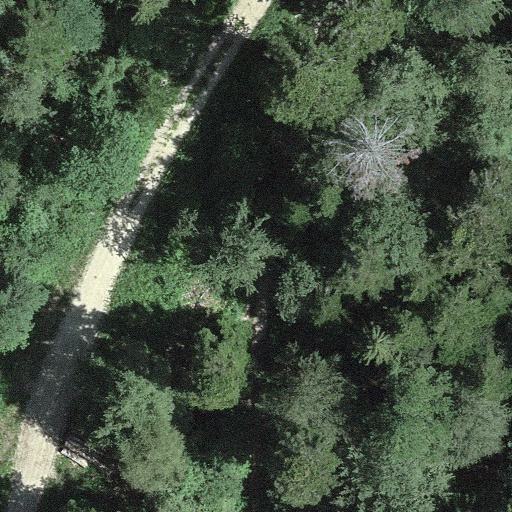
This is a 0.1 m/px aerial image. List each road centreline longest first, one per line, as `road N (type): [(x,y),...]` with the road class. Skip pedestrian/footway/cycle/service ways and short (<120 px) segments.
road 1 (track): [(21,511),(49,425),(233,72),(292,0)]
road 2 (track): [(267,511),(233,72)]
